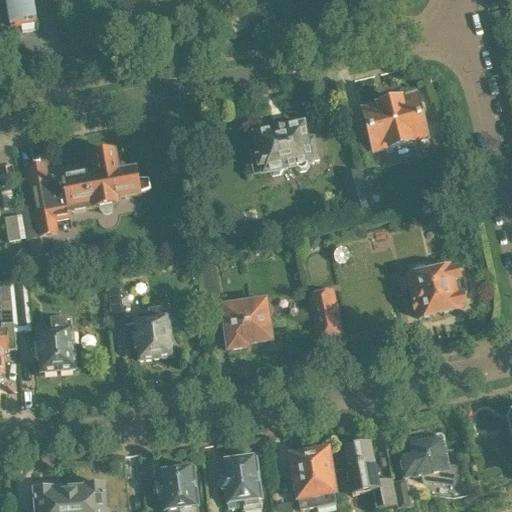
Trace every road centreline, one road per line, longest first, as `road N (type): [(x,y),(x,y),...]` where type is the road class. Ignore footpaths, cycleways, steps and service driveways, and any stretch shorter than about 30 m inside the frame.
road 1 (residential): [(0,435),(374,387),(511,357)]
road 2 (residential): [(0,120),(468,39)]
road 3 (residential): [(511,232),(468,39)]
